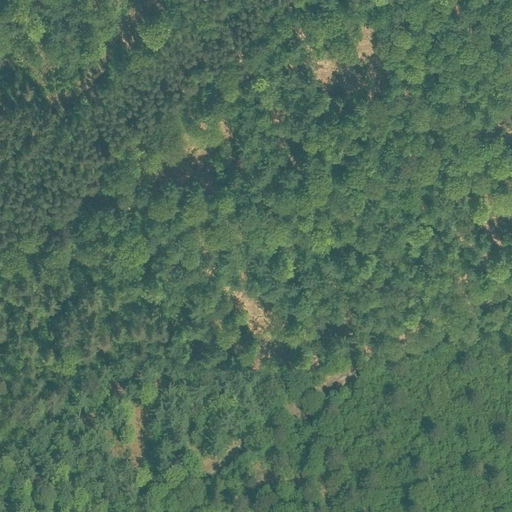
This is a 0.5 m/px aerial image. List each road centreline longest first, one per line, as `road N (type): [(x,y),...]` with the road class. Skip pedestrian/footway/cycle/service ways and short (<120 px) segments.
road 1 (track): [(368,511),(359,480),(301,407),(189,298),(0,239)]
road 2 (track): [(156,511),(241,440),(511,284)]
road 3 (track): [(0,255),(287,0)]
